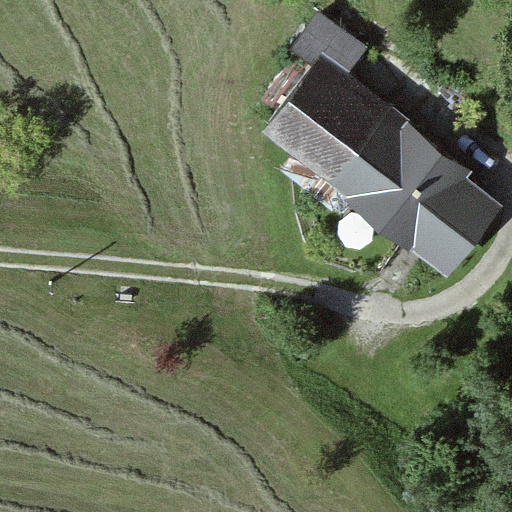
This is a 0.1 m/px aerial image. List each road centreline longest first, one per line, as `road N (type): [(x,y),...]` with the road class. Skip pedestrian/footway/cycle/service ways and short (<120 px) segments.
road 1 (track): [(0,250),(220,270),(380,299),(443,296),(481,283),(511,245)]
road 2 (track): [(511,162),(480,125),(399,61),(388,0)]
